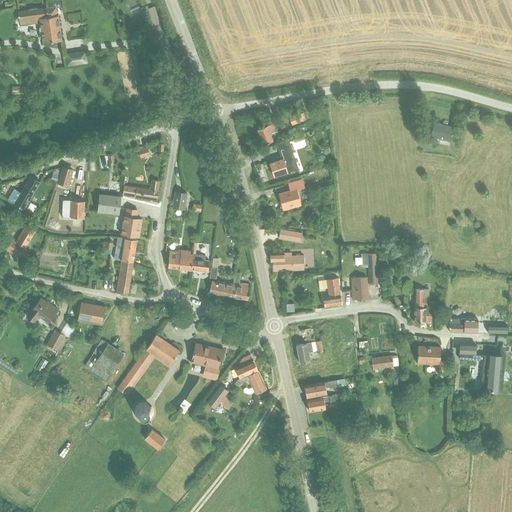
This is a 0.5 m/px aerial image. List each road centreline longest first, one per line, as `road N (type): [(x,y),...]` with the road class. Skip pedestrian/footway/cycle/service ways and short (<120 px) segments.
road 1 (unclassified): [(214,110),(376,85),(436,88),(511,108)]
road 2 (tertiary): [(274,326),(246,197),(214,110)]
road 3 (residential): [(472,335),(411,329),(378,308),(274,326)]
road 4 (tertiary): [(315,511),(274,326)]
road 5 (residential): [(175,123),(0,174)]
road 6 (residential): [(172,296),(134,301),(0,266)]
road 7 (residential): [(172,296),(158,239),(175,123)]
road 8 (track): [(286,383),(189,511)]
